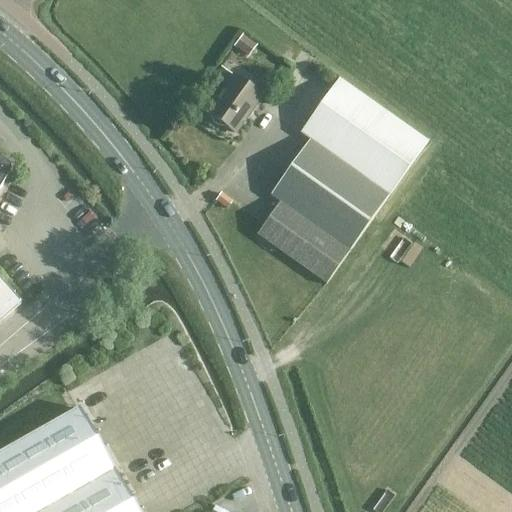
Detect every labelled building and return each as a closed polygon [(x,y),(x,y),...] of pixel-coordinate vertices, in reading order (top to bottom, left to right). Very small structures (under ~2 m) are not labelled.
[(233,78),(207,114),(210,116),(212,122),(214,126),(218,127),(224,127),(233,133),(259,96),(233,78)] [(256,236),(325,285),(373,218),(388,197),(427,142),(339,79),(300,134),(309,141),(270,196),(279,203),(256,236)] [(0,321),(20,304),(0,281),(0,188),(9,174),(9,173),(9,172),(10,171),(10,170),(9,168),(9,167),(8,166),(7,164),(0,160),(0,321)] [(0,453),(0,511),(42,511),(113,472),(77,409),(0,453)] [(42,511),(135,511),(113,472),(42,511)]
